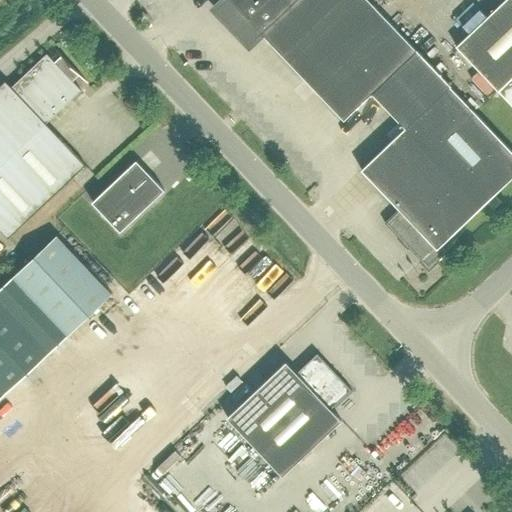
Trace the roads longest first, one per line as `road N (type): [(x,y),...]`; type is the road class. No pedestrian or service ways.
road 1 (unclassified): [(426,352),(94,0)]
road 2 (unclassified): [(511,441),(426,352)]
